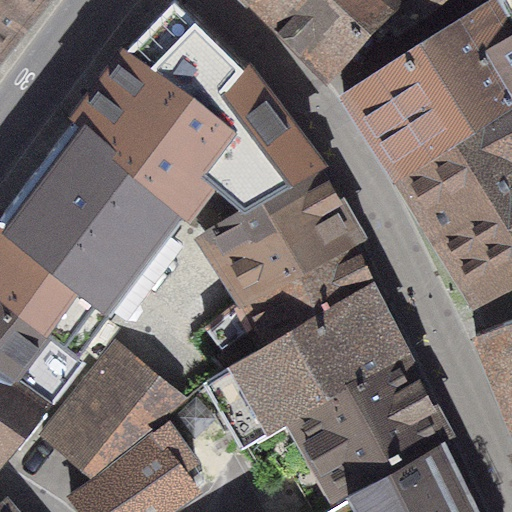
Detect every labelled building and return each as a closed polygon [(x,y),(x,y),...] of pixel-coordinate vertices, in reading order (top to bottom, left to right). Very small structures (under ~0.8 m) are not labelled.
[(0,0),(0,57),(46,0),(0,0)] [(258,0),(329,79),(384,22),(395,33),(433,9),(424,0),(258,0)] [(511,0),(500,0),(348,95),(400,179),(511,107),(511,0)] [(424,0),(433,9),(442,0),(424,0)] [(211,230),(321,166),(258,80),(178,2),(131,51),(79,120),(188,213),(211,230)] [(511,107),(400,179),(477,302),(511,284),(511,107)] [(114,311),(188,213),(79,120),(2,221),(114,311)] [(254,297),(362,240),(321,166),(211,230),(254,297)] [(114,311),(2,221),(0,223),(0,291),(82,357),(114,311)] [(382,281),(362,240),(254,297),(247,301),(267,345),(376,286),(382,281)] [(267,345),(227,369),(214,378),(228,407),(217,414),(225,430),(238,424),(251,446),(408,353),(376,286),(267,345)] [(82,357),(0,291),(0,355),(52,395),(82,357)] [(227,369),(267,345),(247,301),(234,308),(198,339),(227,369)] [(511,320),(480,334),(511,420),(511,320)] [(189,401),(116,344),(47,435),(97,476),(170,418),(189,401)] [(452,435),(408,353),(251,446),(271,483),(292,471),(315,511),(325,511),(346,501),(343,495),(441,442),(452,435)] [(0,459),(52,395),(0,355),(0,459)] [(97,476),(73,496),(85,511),(165,511),(198,491),(183,468),(198,459),(170,418),(97,476)] [(477,511),(441,442),(343,495),(346,501),(325,511),(477,511)] [(0,511),(21,511),(10,498),(0,506),(0,511)]
